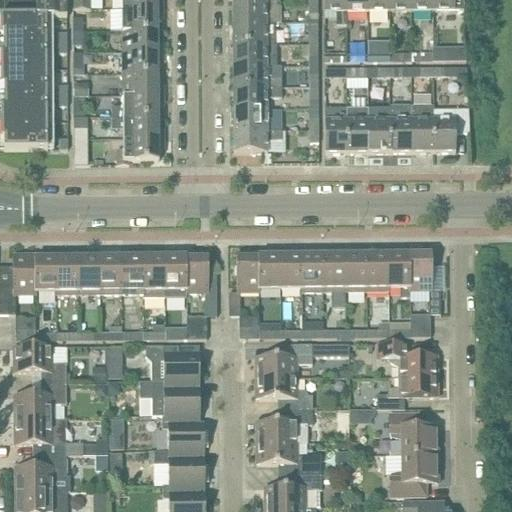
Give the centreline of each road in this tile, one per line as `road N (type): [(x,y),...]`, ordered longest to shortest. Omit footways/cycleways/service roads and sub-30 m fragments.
road 1 (residential): [(475,511),(463,445),(458,204)]
road 2 (tertiary): [(208,206),(458,204)]
road 3 (residential): [(208,206),(205,0)]
road 4 (tertiary): [(24,207),(208,206)]
road 5 (residential): [(233,511),(231,351),(222,334)]
